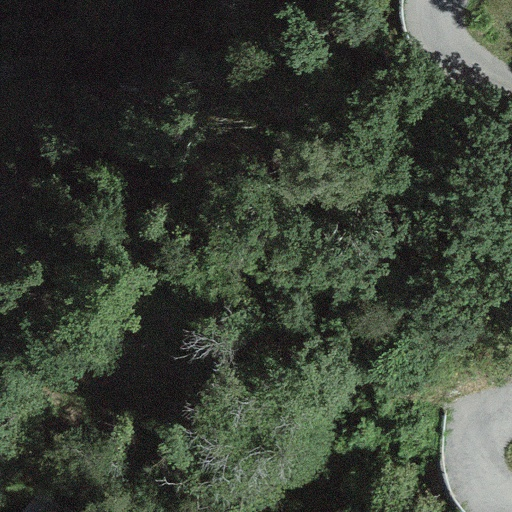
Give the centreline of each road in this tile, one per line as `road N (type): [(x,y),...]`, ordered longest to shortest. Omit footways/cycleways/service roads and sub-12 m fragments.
road 1 (unclassified): [(430,0),(438,37),(511,88)]
road 2 (unclassified): [(511,410),(481,430),(472,458),(488,489),(511,501)]
